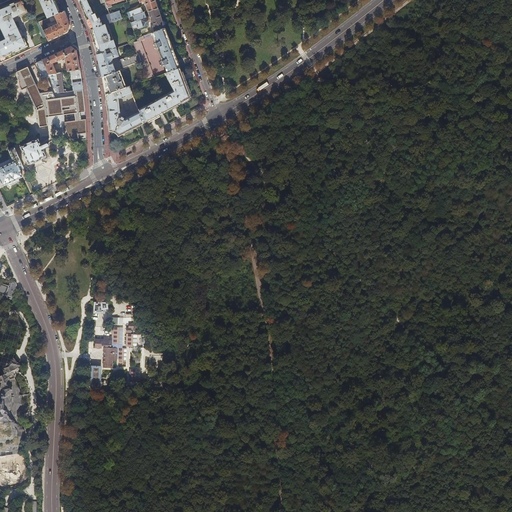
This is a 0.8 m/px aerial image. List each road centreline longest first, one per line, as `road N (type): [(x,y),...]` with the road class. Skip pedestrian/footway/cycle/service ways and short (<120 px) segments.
road 1 (track): [(511,438),(226,139)]
road 2 (secondary): [(2,229),(54,356),(52,511)]
road 3 (track): [(511,110),(402,84),(306,80)]
road 4 (tertiary): [(217,116),(384,0)]
road 5 (residential): [(98,180),(94,91),(80,33)]
road 6 (tertiary): [(98,180),(217,116)]
road 7 (residential): [(175,0),(217,116)]
